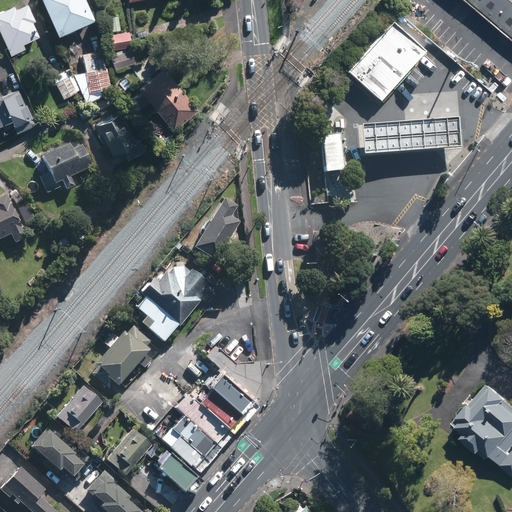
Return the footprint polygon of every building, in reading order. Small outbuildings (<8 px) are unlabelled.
[(39,0),(57,38),(93,21),(83,0),(39,0)] [(511,0),(465,0),(511,39),(511,0)] [(0,11),(0,34),(10,56),(25,49),(22,44),(38,37),(31,22),(34,20),(26,4),(14,9),(13,6),(0,11)] [(118,31),(118,15),(105,15),(105,30),(118,31)] [(425,48),(392,20),(348,71),(371,91),(389,89),(425,48)] [(129,33),(109,36),(111,50),(131,47),(129,33)] [(86,78),(75,79),(86,103),(100,97),(97,91),(109,90),(106,69),(104,69),(101,51),(83,54),(86,72),(85,72),(86,78)] [(130,51),(110,57),(115,70),(134,64),(130,51)] [(141,84),(136,88),(172,131),(197,110),(162,68),(159,71),(148,58),(131,72),(141,84)] [(77,93),(68,76),(55,83),(63,100),(77,93)] [(0,93),(0,125),(10,121),(16,134),(36,125),(26,104),(24,105),(17,89),(1,96),(0,93)] [(135,143),(118,111),(95,123),(100,133),(97,135),(101,143),(104,141),(111,155),(121,150),(127,162),(145,153),(140,141),(135,143)] [(457,117),(361,125),(363,155),(459,147),(457,117)] [(339,134),(322,135),(326,175),(344,172),(339,134)] [(71,150),(69,144),(41,157),(49,173),(39,178),(47,194),(60,188),(58,183),(61,181),(66,191),(74,187),(69,178),(92,168),(82,146),(71,150)] [(6,192),(0,194),(0,241),(11,236),(13,242),(26,236),(6,192)] [(231,215),(237,206),(225,198),(194,247),(215,260),(240,222),(231,215)] [(28,204),(19,208),(26,225),(36,221),(28,204)] [(140,293),(145,298),(137,308),(146,316),(141,322),(164,342),(211,290),(205,285),(207,284),(191,270),(190,271),(185,267),(183,262),(176,263),(176,267),(174,267),(170,271),(168,270),(158,281),(154,278),(140,293)] [(148,352),(128,334),(96,372),(116,389),(148,352)] [(230,388),(246,401),(254,403),(256,362),(232,358),(215,341),(202,354),(219,368),(214,375),(230,388)] [(203,394),(233,418),(246,401),(214,375),(201,392),(203,394)] [(511,401),(492,383),(456,422),(468,433),(465,437),(490,459),(494,456),(511,472),(511,401)] [(104,403),(86,387),(57,419),(76,436),(104,403)] [(177,435),(205,458),(236,420),(233,418),(203,394),(198,401),(187,392),(173,410),(182,418),(172,431),(177,435)] [(85,461),(46,427),(29,447),(56,470),(59,466),(72,477),(85,461)] [(107,456),(124,471),(150,443),(133,428),(107,456)] [(166,452),(191,473),(205,458),(177,435),(164,451),(166,452)] [(191,473),(166,452),(153,468),(178,489),(191,473)] [(45,490),(16,465),(0,482),(0,489),(26,511),(45,511),(50,507),(38,498),(45,490)] [(134,511),(141,504),(100,468),(82,489),(103,507),(98,511),(134,511)]
